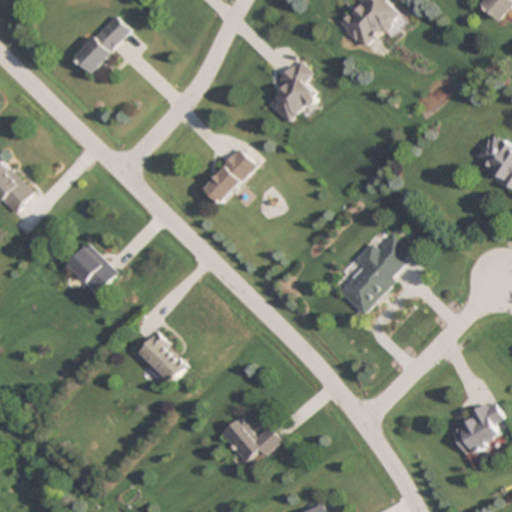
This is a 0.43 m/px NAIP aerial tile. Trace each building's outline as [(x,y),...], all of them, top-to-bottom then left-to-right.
[(390,0),(360,0),(363,2),(341,26),(367,51),(402,15),(388,2),(390,0)] [(511,11),(511,0),(486,0),(482,4),(501,23),(511,11)] [(76,57),(93,74),(134,33),(117,16),(76,57)] [(287,87),(271,105),(294,126),(321,96),(307,83),(315,73),(299,59),(280,80),(287,87)] [(511,144),(491,134),(479,157),(487,161),(482,171),(511,186),(511,144)] [(222,205),(260,165),(241,147),(204,188),(222,205)] [(0,199),(15,214),(36,193),(2,159),(0,161),(0,199)] [(418,258),(396,236),(380,251),(373,244),(357,260),(365,268),(341,292),(363,314),(418,258)] [(98,296),(119,274),(90,244),(68,266),(98,296)] [(190,364),(159,333),(138,354),(170,385),(190,364)] [(506,421),(497,400),(468,413),(472,422),(454,430),(466,457),(503,440),(496,425),(506,421)] [(283,440),(272,426),(257,437),(242,418),(222,434),(249,467),(283,440)] [(309,511),(334,511),(329,502),(309,511)]
